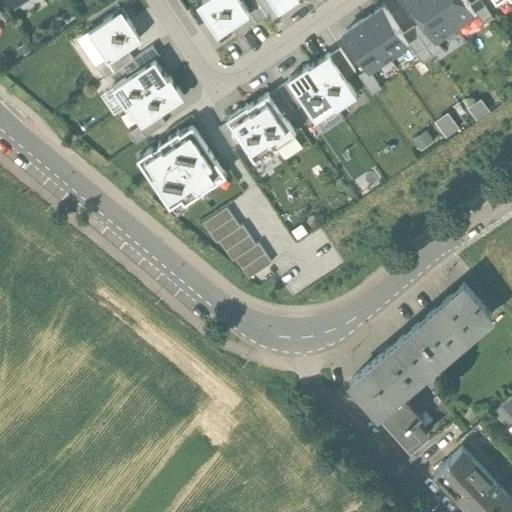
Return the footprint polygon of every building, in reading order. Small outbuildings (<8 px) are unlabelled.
[(249,14),(239,0),(202,0),(198,3),(218,34),(230,26),(249,14)] [(266,13),(276,6),(271,0),(257,0),(261,6),(266,13)] [(295,0),(271,0),(276,6),(279,11),(295,0)] [(437,0),(408,0),(422,21),(435,39),(455,26),(437,0)] [(466,0),(437,0),(455,26),(475,13),(470,6),(466,0)] [(480,0),(478,0),(470,6),(475,13),(483,26),(493,19),(480,0)] [(249,14),(230,26),(237,36),(268,16),(266,13),(261,6),(249,14)] [(402,35),(384,6),(364,20),(388,56),(408,43),(402,35)] [(141,38),(121,8),(76,38),(96,68),(97,67),(127,47),(141,38)] [(364,20),(343,33),(368,69),(388,56),(364,20)] [(443,51),(435,39),(422,21),(412,28),(432,58),(443,51)] [(423,65),(432,58),(412,28),(402,35),(408,43),(423,65)] [(130,75),(154,58),(160,55),(153,45),(134,58),(123,64),(130,75)] [(127,47),(97,67),(104,77),(123,64),(134,58),(127,47)] [(339,49),(329,56),(345,79),(355,72),(339,49)] [(328,54),(308,67),(335,107),(336,109),(356,96),(345,79),(329,56),(328,54)] [(168,78),(154,58),(130,75),(113,86),(126,106),(129,104),(168,78)] [(307,65),(288,78),(289,80),(304,103),(315,120),(335,107),(308,67),(307,65)] [(159,113),(184,97),(170,76),(168,78),(129,104),(142,124),(159,113)] [(304,103),(289,80),(279,87),(294,110),(304,103)] [(284,117),(294,110),(279,87),(268,94),(284,117)] [(268,94),(268,92),(248,106),(274,146),(275,147),(295,134),(284,117),(268,94)] [(247,104),(227,117),(228,119),(244,143),(254,159),(274,146),(248,106),(247,104)] [(166,123),(159,113),(142,124),(129,133),(136,143),(166,123)] [(244,143),(228,119),(218,126),(234,149),(244,143)] [(226,173),(191,123),(180,131),(178,128),(158,142),(159,143),(152,148),(151,146),(137,156),(170,204),(181,197),(184,201),(200,191),(197,187),(209,179),(211,183),(226,173)] [(226,207),(203,222),(216,242),(219,240),(232,260),(235,258),(248,278),(271,263),(258,243),(255,245),(242,225),(239,227),(226,207)] [(407,333),(434,364),(490,315),(464,285),(407,333)] [(351,381),(378,412),(434,364),(407,333),(351,381)] [(399,394),(379,411),(411,448),(427,435),(414,420),(418,416),(399,394)] [(511,398),(495,413),(510,430),(511,427),(511,398)] [(470,511),(485,511),(505,495),(462,448),(435,474),(470,511)] [(511,511),(511,502),(505,495),(485,511),(511,511)]
